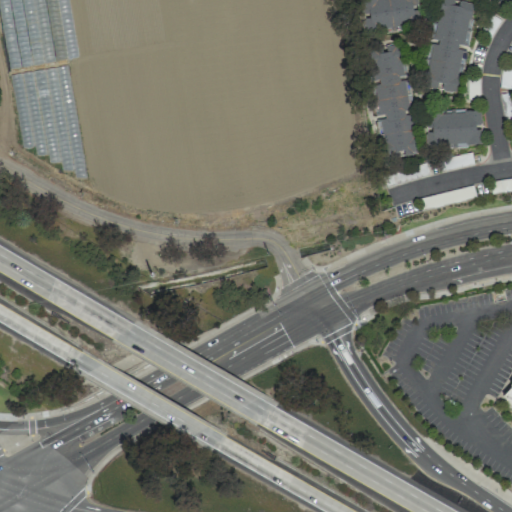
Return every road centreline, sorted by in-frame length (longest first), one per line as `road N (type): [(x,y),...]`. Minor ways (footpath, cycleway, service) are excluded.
road 1 (residential): [(306,297),(270,241),(146,232),(91,215),(0,164)]
road 2 (secondary): [(17,493),(260,351)]
road 3 (motorway): [(498,511),(467,495),(400,433),(320,316)]
road 4 (motorway): [(433,511),(232,395)]
road 5 (secondary): [(511,222),(397,252),(306,297)]
road 6 (primary): [(306,297),(123,402)]
road 7 (secondary): [(320,316),(398,282),(511,251)]
road 8 (motorway): [(181,420),(340,511)]
road 9 (motorway): [(145,344),(0,261)]
road 10 (residential): [(511,22),(489,75),(502,168)]
road 11 (secondary): [(123,402),(0,470)]
road 12 (primary): [(123,402),(64,420),(0,424)]
